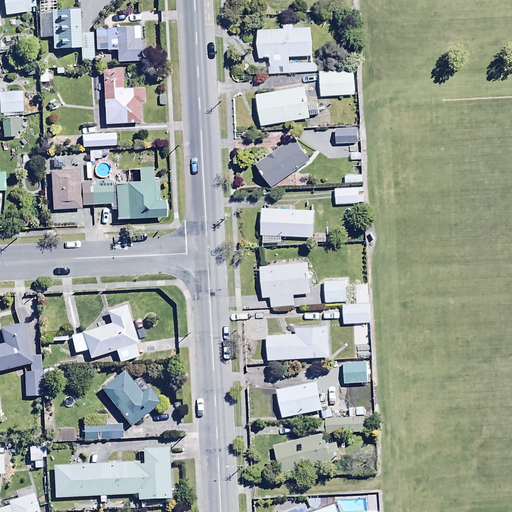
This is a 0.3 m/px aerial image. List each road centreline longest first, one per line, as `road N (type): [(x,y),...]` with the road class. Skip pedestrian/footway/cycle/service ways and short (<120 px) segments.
road 1 (secondary): [(219,511),(206,254)]
road 2 (secondary): [(206,254),(193,0)]
road 3 (residential): [(206,254),(0,264)]
